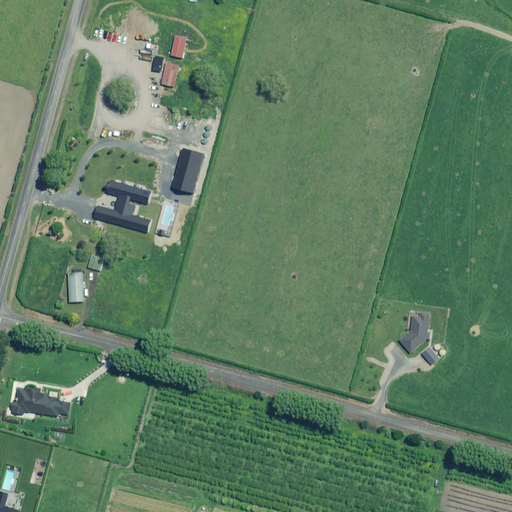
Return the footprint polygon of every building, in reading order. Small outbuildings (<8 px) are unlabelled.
[(187,38),(175,36),(172,56),(183,58),(187,38)] [(179,65),(166,63),(162,85),(175,87),(179,65)] [(157,96),(148,94),(144,115),(153,117),(157,96)] [(83,240),(101,201),(85,194),(78,208),(81,209),(70,234),(83,240)] [(104,258),(92,255),(89,268),(100,271),(104,258)] [(83,282),(83,268),(74,268),(74,275),(69,275),(70,302),(84,302),(84,282),(83,282)] [(430,314),(422,313),(421,317),(414,316),(412,331),(401,340),(411,353),(430,338),(430,334),(428,332),(430,314)] [(440,359),(430,347),(422,354),(432,365),(440,359)] [(50,393),(49,397),(45,396),(45,394),(40,393),(41,389),(25,388),(25,389),(19,388),(17,402),(14,402),(12,413),(25,414),(25,412),(59,416),(59,414),(69,415),(71,403),(57,401),(57,399),(57,394),(50,393)] [(0,511),(20,511),(21,511),(6,507),(9,494),(0,492),(0,511)]
